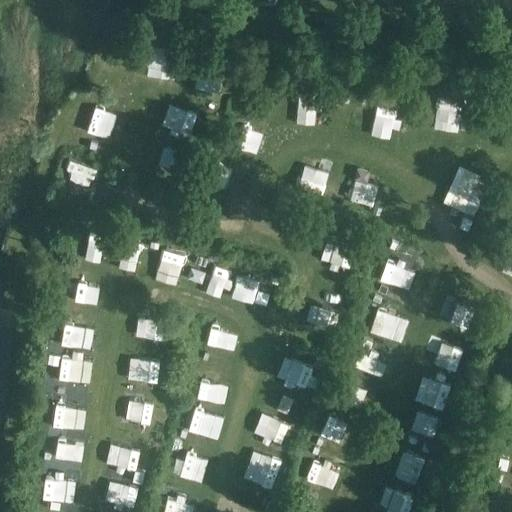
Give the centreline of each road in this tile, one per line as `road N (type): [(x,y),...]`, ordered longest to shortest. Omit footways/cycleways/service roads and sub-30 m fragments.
road 1 (track): [(225,510),(211,508),(259,346),(313,290),(309,256),(256,227),(251,198),(260,172),(293,156),(358,149),(416,164),(441,217)]
road 2 (track): [(77,511),(112,286),(209,299),(266,337)]
road 3 (track): [(256,227),(188,219),(128,197),(144,83)]
road 4 (track): [(347,511),(405,373)]
